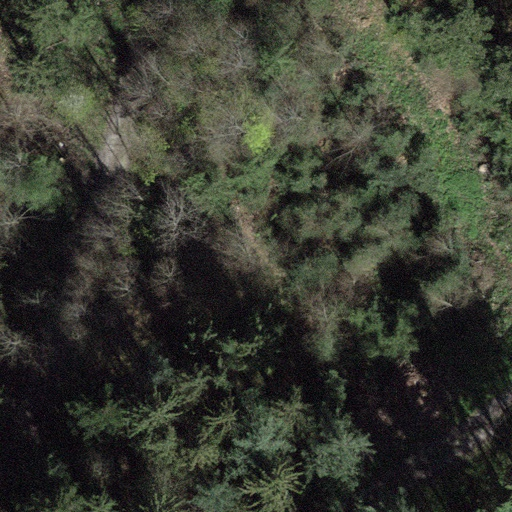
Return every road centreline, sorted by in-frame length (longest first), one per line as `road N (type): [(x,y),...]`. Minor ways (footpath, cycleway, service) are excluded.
road 1 (track): [(155,0),(146,50),(0,441)]
road 2 (track): [(291,511),(511,367)]
